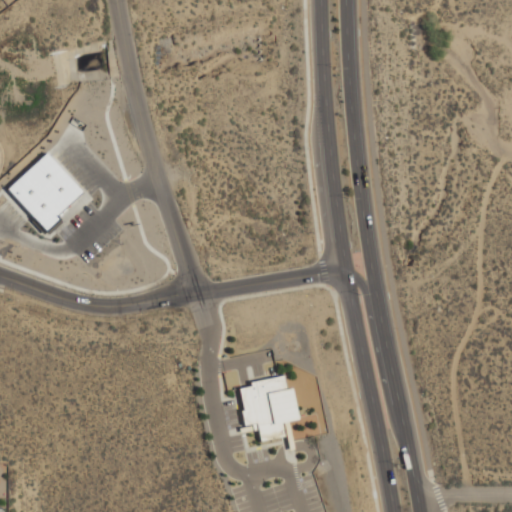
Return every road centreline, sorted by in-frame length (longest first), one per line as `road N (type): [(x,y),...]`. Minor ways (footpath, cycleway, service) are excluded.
road 1 (primary): [(423,511),(358,169),(346,0)]
road 2 (primary): [(319,0),(338,232),(394,511)]
road 3 (tertiary): [(345,270),(101,307),(0,276)]
road 4 (tertiary): [(198,294),(135,99),(114,0)]
